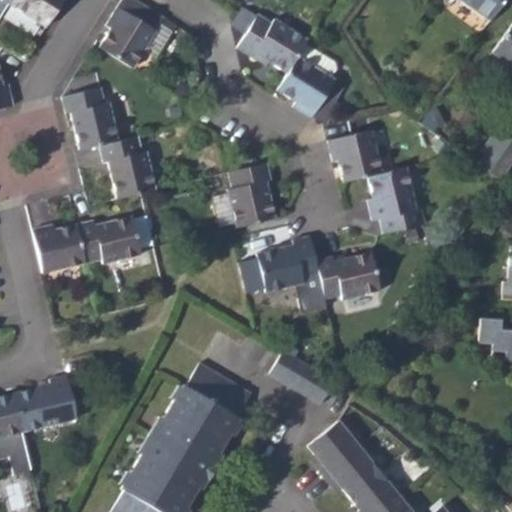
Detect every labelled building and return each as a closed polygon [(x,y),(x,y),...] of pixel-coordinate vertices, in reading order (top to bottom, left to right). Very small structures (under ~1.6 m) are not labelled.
[(7,0),(5,5),(43,29),(60,0),(7,0)] [(128,68),(159,17),(156,15),(131,0),(117,0),(103,25),(108,28),(95,47),(128,68)] [(452,0),(487,23),(503,0),(452,0)] [(230,26),(242,34),(254,17),(241,8),(230,26)] [(242,34),(234,48),(248,57),(249,54),(283,74),(293,57),(302,44),(304,40),(272,20),(269,23),(255,15),(254,17),(242,34)] [(511,22),(491,54),(511,69),(511,22)] [(293,57),(328,80),(334,70),(333,64),(302,44),(293,57)] [(308,118),(309,116),(321,98),(330,103),(338,92),(329,85),(331,81),(328,80),(293,57),(283,74),(272,90),(291,102),(290,106),(308,118)] [(0,108),(11,105),(6,88),(5,84),(0,85),(0,108)] [(96,90),(58,98),(63,115),(67,114),(76,150),(95,146),(115,141),(105,104),(100,104),(96,90)] [(309,116),(322,124),(334,106),(330,103),(321,98),(309,116)] [(369,133),(326,141),(331,164),(337,163),(341,183),(365,178),(379,175),(369,133)] [(511,142),(499,134),(476,167),(498,181),(511,161),(511,142)] [(138,154),(133,136),(115,141),(95,146),(99,163),(103,162),(111,199),(151,190),(142,153),(138,154)] [(210,201),(212,205),(216,228),(217,232),(271,219),(262,182),(268,181),(264,165),(224,174),(227,190),(223,191),(224,197),(210,201)] [(375,220),(379,237),(420,225),(417,211),(413,211),(404,170),(379,175),(365,178),(370,199),(365,200),(369,221),(375,220)] [(194,210),(199,233),(216,228),(212,205),(194,210)] [(90,222),(73,226),(83,265),(99,261),(100,265),(137,256),(127,217),(91,226),(90,222)] [(51,227),(29,232),(39,276),(83,265),(73,226),(52,231),(51,227)] [(304,295),(319,291),(312,261),(307,237),(290,240),(290,246),(254,255),(264,293),(301,285),(304,295)] [(330,257),(312,261),(319,291),(321,298),(338,295),(340,299),(376,290),(367,252),(330,261),(330,257)] [(511,252),(508,283),(502,283),(500,300),(511,301),(511,331),(500,329),(500,321),(478,319),(477,344),(490,345),(491,351),(505,353),(506,362),(511,361),(511,252)] [(316,407),(332,382),(281,352),(265,376),(316,407)] [(177,511),(198,477),(206,464),(235,419),(232,417),(247,393),(197,363),(182,386),(179,385),(114,489),(116,490),(103,511),(177,511)] [(73,421),(62,376),(46,380),(48,387),(11,395),(20,432),(73,421)] [(0,458),(8,457),(12,475),(29,471),(23,449),(20,432),(11,395),(0,397),(0,458)] [(449,511),(443,503),(431,511),(407,511),(406,510),(407,507),(389,485),(387,487),(364,459),(367,456),(350,435),(347,437),(335,422),(305,448),(316,461),(311,466),(329,489),(334,484),(356,511),(355,511),(449,511)] [(198,477),(207,483),(215,470),(206,464),(198,477)] [(511,488),(493,504),(495,505),(501,506),(509,505),(511,507),(511,488)]
